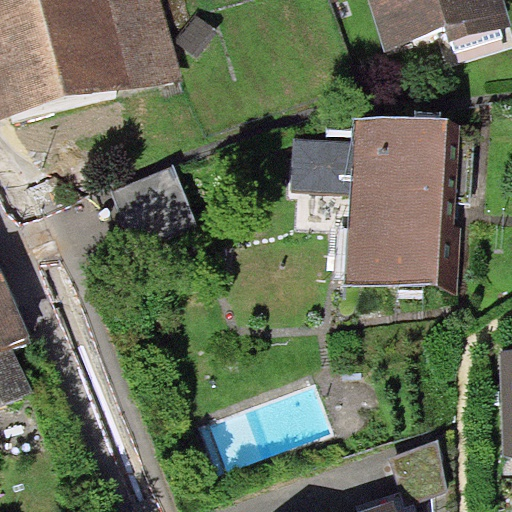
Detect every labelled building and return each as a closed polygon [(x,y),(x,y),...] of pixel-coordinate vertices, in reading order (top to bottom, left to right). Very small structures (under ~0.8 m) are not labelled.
[(0,0),(0,111),(4,129),(110,105),(86,0),(0,0)] [(148,0),(86,0),(110,105),(169,92),(148,0)] [(447,49),(511,29),(501,0),(368,0),(386,54),(443,36),(447,49)] [(353,148),(293,147),(291,196),(351,198),(349,292),(458,295),(459,226),(453,226),(453,215),(455,128),(354,125),(353,148)] [(169,180),(107,204),(129,264),(190,240),(169,180)] [(0,285),(0,415),(20,407),(3,367),(30,355),(0,285)] [(511,354),(500,356),(503,456),(511,459),(511,354)]
